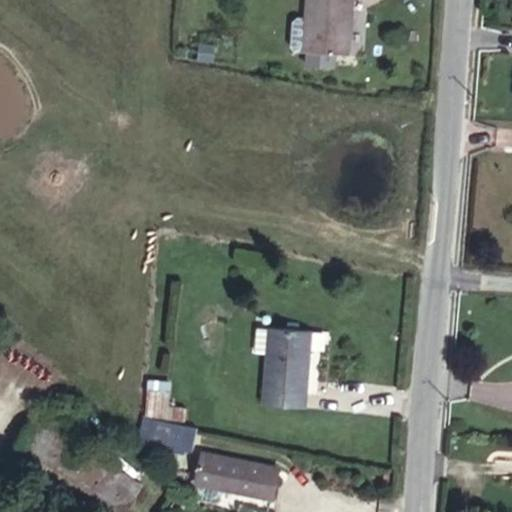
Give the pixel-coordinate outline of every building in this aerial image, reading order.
[(308,0),(307,18),(298,18),(293,22),(292,45),(296,51),(309,52),(308,64),(333,66),(334,54),(348,54),(352,0),(308,0)] [(257,327),(255,353),(268,354),(264,404),(306,408),(312,330),(257,327)] [(192,445),(194,422),(182,421),(184,404),(167,402),(169,381),(150,379),(144,441),(192,445)] [(106,511),(125,483),(20,416),(0,446),(0,476),(56,511),(106,511)] [(270,468),(194,456),(189,488),(265,499),(270,468)]
